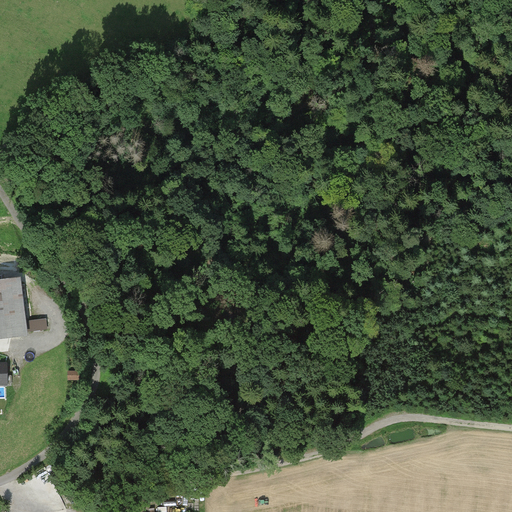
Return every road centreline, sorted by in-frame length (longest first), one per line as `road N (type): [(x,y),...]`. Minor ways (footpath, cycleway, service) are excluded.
road 1 (track): [(108,511),(159,489),(340,448),(391,420),(511,430)]
road 2 (track): [(0,189),(89,313),(99,374),(90,408),(62,444),(0,484)]
